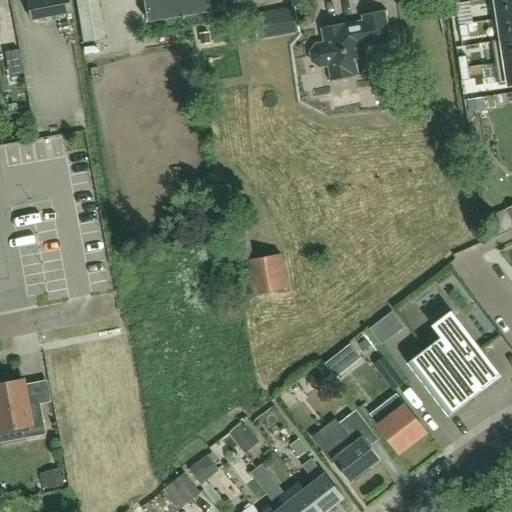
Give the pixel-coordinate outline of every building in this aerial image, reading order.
[(33,0),(30,1),(34,21),(74,13),(71,0),(33,0)] [(76,0),(85,45),(106,40),(98,0),(76,0)] [(147,0),(151,23),(227,10),(225,0),(147,0)] [(511,0),(496,0),(499,20),(511,18),(511,0)] [(470,2),(456,4),(459,25),(473,23),(470,2)] [(254,14),(258,40),(300,32),(295,7),(254,14)] [(325,66),(329,65),(332,81),(360,76),(357,60),(365,59),(362,45),(390,40),(385,11),(363,15),(364,22),(344,26),(344,24),(322,28),(325,44),(320,44),(317,46),(314,49),(312,53),(312,57),(313,61),(317,64),(320,66),(325,66)] [(511,18),(499,20),(502,40),(503,42),(511,40),(511,18)] [(468,25),(459,26),(461,38),(469,37),(468,25)] [(502,40),(493,42),(496,65),(506,63),(511,62),(511,40),(503,42),(502,40)] [(467,56),(458,57),(460,69),(468,68),(467,56)] [(496,65),(485,67),(488,86),(499,84),(500,87),(509,85),(510,87),(511,86),(511,62),(506,63),(496,65)] [(468,68),(460,69),(462,81),(470,80),(468,68)] [(378,88),(382,112),(402,109),(398,85),(378,88)] [(254,260),(247,220),(228,224),(241,297),(256,295),(256,294),(288,288),(281,255),(254,260)] [(393,312),(382,320),(395,336),(405,328),(393,312)] [(425,351),(409,364),(449,417),(468,403),(465,398),(480,387),(484,391),(503,376),(453,312),(432,328),(446,347),(431,358),(425,351)] [(405,383),(384,356),(373,365),(394,391),(405,383)] [(0,425),(1,431),(21,427),(24,438),(45,434),(40,404),(28,406),(23,381),(0,384),(0,425)] [(384,405),(395,419),(382,429),(401,454),(428,433),(407,404),(406,405),(398,394),(384,405)] [(333,464),(336,461),(352,482),(381,459),(362,435),(370,429),(357,411),(340,424),(346,431),(322,450),(333,464)] [(321,511),(325,511),(344,498),(326,476),(312,458),(302,466),(316,484),(306,492),(321,511)] [(257,469),(251,473),(262,487),(274,478),(263,464),(257,469)] [(178,511),(190,503),(201,494),(185,473),(162,490),(178,511)] [(274,478),(262,487),(273,502),(279,497),(285,493),(274,478)] [(321,511),(306,492),(287,507),(290,511),(321,511)] [(511,511),(511,506),(501,510),(496,495),(459,506),(461,511),(511,511)] [(147,511),(139,501),(129,509),(131,511),(147,511)]
